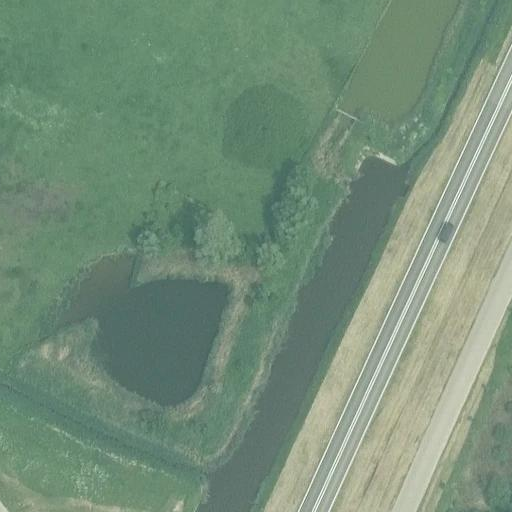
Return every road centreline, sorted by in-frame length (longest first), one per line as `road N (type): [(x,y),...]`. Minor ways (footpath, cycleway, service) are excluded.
road 1 (trunk): [(315,511),(511,77)]
road 2 (unclassified): [(404,511),(511,270)]
